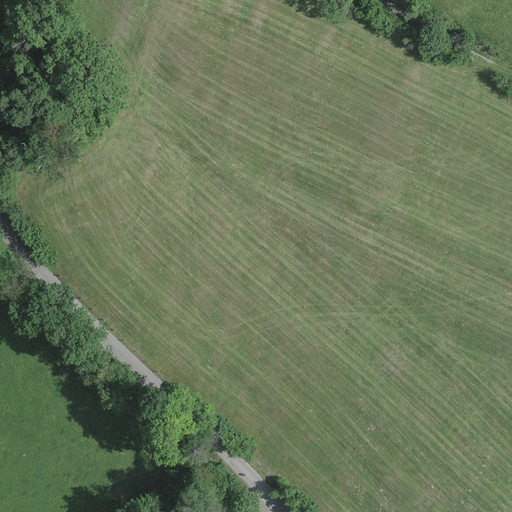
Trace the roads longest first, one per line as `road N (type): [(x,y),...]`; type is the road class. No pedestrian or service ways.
road 1 (unclassified): [(281,511),(0,229)]
road 2 (track): [(511,75),(366,0)]
